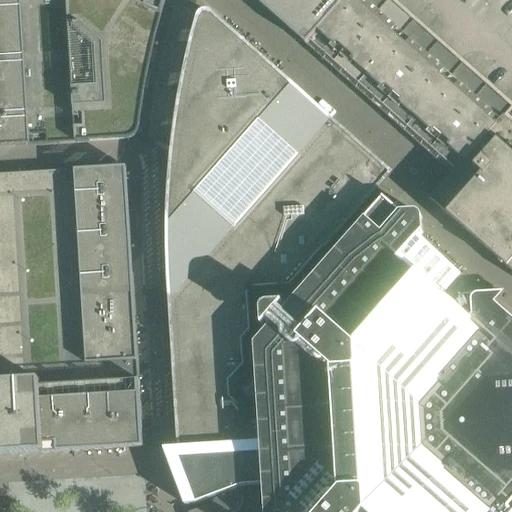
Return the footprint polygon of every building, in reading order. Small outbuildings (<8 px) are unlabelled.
[(0,0),(0,147),(128,139),(129,139),(131,139),(133,138),(134,137),(135,136),(136,135),(137,133),(138,131),(139,128),(143,99),(147,79),(151,58),(156,38),(161,17),(165,0),(0,0)] [(253,0),(305,46),(306,44),(307,43),(312,38),(331,17),(345,0),(253,0)] [(306,44),(305,46),(308,48),(321,60),(323,62),(337,74),(339,76),(353,88),(355,90),(369,102),(372,105),(386,117),(388,119),(402,132),(405,134),(418,146),(421,148),(434,160),(437,163),(449,174),(451,175),(450,177),(445,181),(443,184),(431,197),(429,200),(431,202),(445,214),(448,217),(461,228),(462,230),(464,231),(477,243),(480,245),(488,252),(491,255),(505,267),(508,270),(511,273),(511,109),(510,108),(468,71),(461,64),(447,52),(448,52),(445,49),(444,50),(430,37),(424,32),(413,22),(397,8),(388,0),(345,0),(331,17),(312,38),(307,43),(306,44)] [(168,207),(167,229),(168,250),(168,258),(169,292),(170,308),(171,329),(172,351),(174,372),(175,394),(179,456),(178,456),(178,459),(183,459),(261,454),(259,424),(242,425),(241,409),(230,399),(229,391),(229,382),(243,366),(241,341),(249,332),(246,290),(289,287),(324,248),(336,233),(328,226),(317,216),(335,197),(337,194),(350,179),(371,155),(369,153),(368,154),(361,148),(319,111),(297,92),(283,79),(212,17),(212,16),(211,16),(210,15),(209,14),(208,14),(207,14),(206,14),(205,14),(204,14),(203,14),(202,15),(201,15),(200,16),(199,17),(199,18),(198,19),(198,20),(195,30),(187,62),(181,91),(176,121),(175,134),(173,142),(171,164),(168,200),(168,207)] [(0,175),(0,456),(142,448),(125,167),(0,175)] [(261,454),(183,459),(189,473),(188,473),(187,473),(187,474),(186,474),(186,475),(185,475),(185,476),(185,477),(184,477),(184,478),(184,479),(184,480),(184,481),(185,482),(185,483),(186,484),(187,485),(188,485),(189,486),(190,486),(191,486),(192,486),(193,486),(193,485),(198,499),(184,505),(195,504),(211,499),(211,500),(211,503),(212,504),(212,505),(212,506),(213,507),(214,508),(214,509),(215,510),(216,511),(218,511),(217,511),(235,511),(237,511),(238,510),(239,508),(240,507),(241,505),(242,504),(242,502),(242,500),(242,498),(242,496),(242,495),(242,494),(241,492),(240,491),(240,490),(238,488),(243,487),(262,486),(263,498),(278,511),(511,511),(511,320),(507,316),(492,303),(501,293),(483,294),(478,294),(476,294),(475,295),(473,296),(472,297),(471,298),(470,300),(470,301),(470,302),(471,315),(466,321),(451,307),(453,305),(447,300),(442,295),(460,275),(418,238),(422,234),(421,221),(421,220),(421,219),(421,218),(420,217),(420,216),(419,216),(419,215),(418,215),(418,214),(417,214),(416,214),(415,213),(414,213),(412,213),(399,214),(383,200),(290,304),(269,328),(266,332),(254,345),(256,375),(255,375),(240,392),(257,408),(258,407),(259,424),(261,454)] [(257,511),(256,492),(251,492),(249,492),(250,496),(250,498),(250,501),(249,504),(249,507),(248,509),(246,511),(245,511),(207,511),(206,509),(205,507),(191,511),(257,511)]
